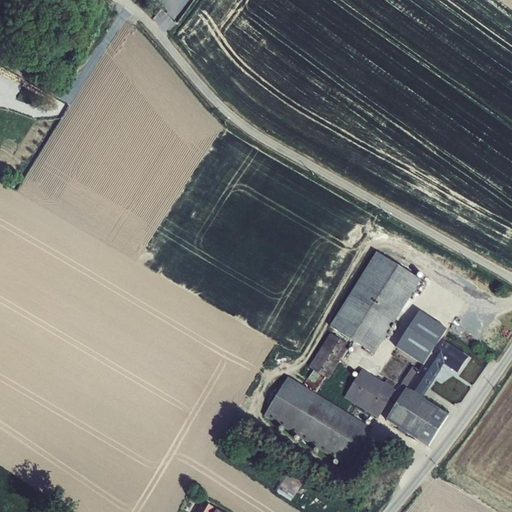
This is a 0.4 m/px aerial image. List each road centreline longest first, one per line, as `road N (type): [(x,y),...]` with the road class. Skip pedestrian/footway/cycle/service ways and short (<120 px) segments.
road 1 (unclassified): [(511,279),(230,113),(117,0)]
road 2 (unclassified): [(511,346),(388,511)]
